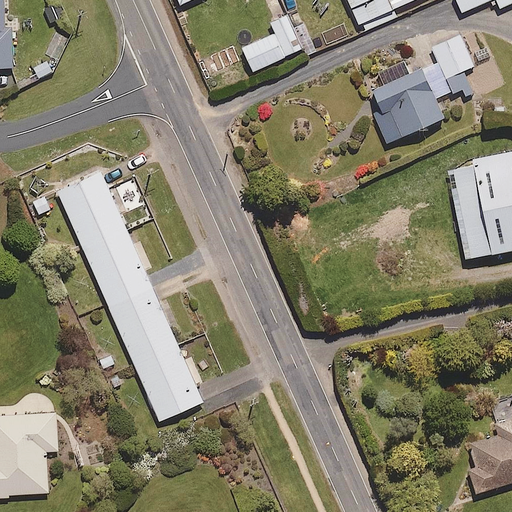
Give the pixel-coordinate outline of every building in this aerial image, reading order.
[(7,23),(5,0),(0,0),(0,65),(15,65),(13,23),(7,23)] [(347,0),(362,32),(395,17),(391,9),(410,0),(347,0)] [(511,1),(511,0),(456,0),(461,11),(487,0),(494,0),(498,7),(511,1)] [(302,47),(286,14),(270,21),(275,32),(242,48),(253,71),(302,47)] [(422,68),(435,99),(462,88),(465,96),(472,92),(463,70),(474,65),(461,35),(432,47),(438,62),(422,68)] [(435,99),(422,68),(370,90),(379,111),(374,113),(386,141),(443,118),(435,99)] [(511,144),(479,150),(496,244),(511,241),(511,144)] [(205,400),(103,171),(60,190),(162,419),(205,400)] [(511,398),(491,405),(499,433),(470,442),(476,463),(470,465),(477,491),(511,481),(511,398)] [(60,449),(57,411),(0,415),(0,493),(50,491),(47,450),(60,449)]
